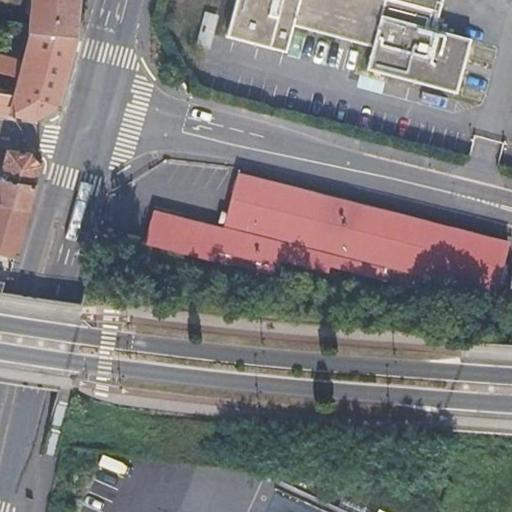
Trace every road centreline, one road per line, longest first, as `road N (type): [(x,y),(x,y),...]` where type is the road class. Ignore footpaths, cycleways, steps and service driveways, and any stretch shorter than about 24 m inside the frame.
road 1 (secondary): [(0,352),(226,383),(511,405)]
road 2 (secondary): [(511,376),(163,348),(0,324)]
road 3 (secondary): [(0,508),(71,234),(68,180)]
road 4 (residential): [(92,96),(380,174)]
road 5 (secondary): [(68,180),(38,233),(0,380)]
road 6 (residential): [(380,174),(511,216)]
road 7 (residential): [(511,205),(380,174)]
